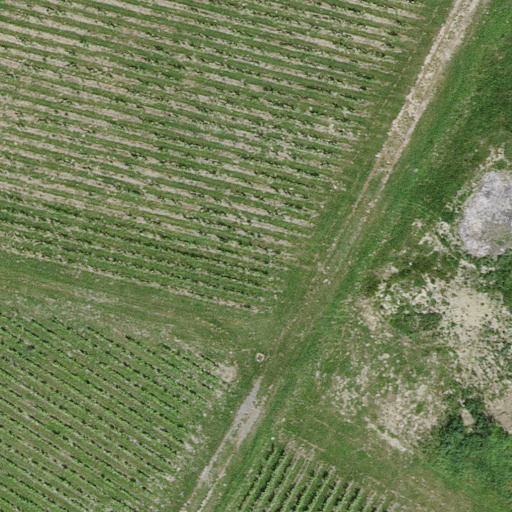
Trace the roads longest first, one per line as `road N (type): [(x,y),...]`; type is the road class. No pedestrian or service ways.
road 1 (track): [(292,332),(481,0)]
road 2 (track): [(0,265),(292,332)]
road 3 (track): [(191,511),(292,332)]
